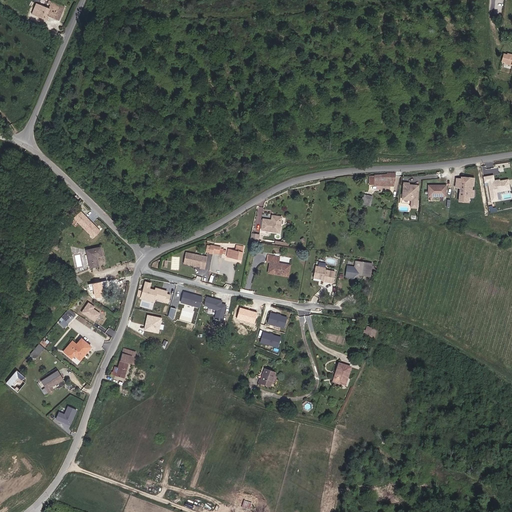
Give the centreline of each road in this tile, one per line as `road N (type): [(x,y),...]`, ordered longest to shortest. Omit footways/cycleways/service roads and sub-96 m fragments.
road 1 (residential): [(147,257),(295,181),(511,154)]
road 2 (tertiary): [(28,511),(71,454),(140,266)]
road 3 (residential): [(140,266),(233,292),(344,308)]
road 4 (unclassified): [(25,142),(147,257)]
road 5 (unclassified): [(83,0),(25,142)]
